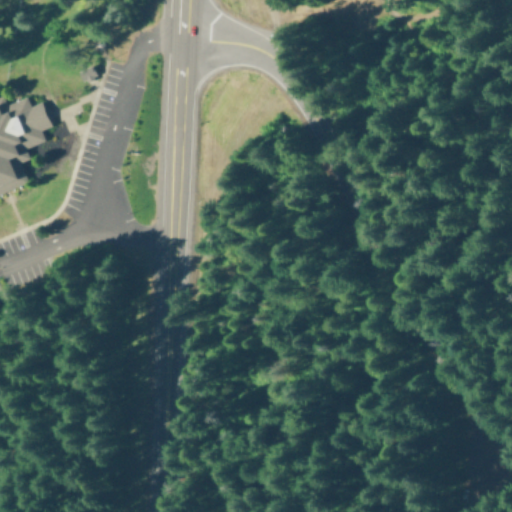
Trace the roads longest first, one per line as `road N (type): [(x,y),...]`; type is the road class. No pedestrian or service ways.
road 1 (tertiary): [(182,38),(251,48),(292,77),(410,306),(511,444)]
road 2 (trunk): [(183,0),(160,511)]
